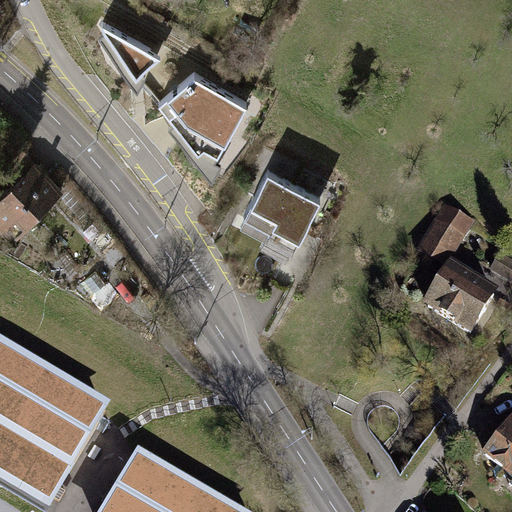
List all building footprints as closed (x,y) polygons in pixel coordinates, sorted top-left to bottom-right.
[(137,75),(159,54),(102,22),(137,75)] [(247,104),(195,74),(160,102),(199,150),(205,145),(219,153),(247,104)] [(3,171),(13,181),(32,161),(22,152),(3,171)] [(60,189),(32,161),(13,181),(0,193),(0,212),(18,230),(60,189)] [(242,213),(268,227),(292,183),(267,169),(242,213)] [(319,198),(292,183),(268,227),(264,234),(292,249),(319,198)] [(449,207),(422,254),(443,266),(470,219),(449,207)] [(511,264),(499,257),(491,270),(511,282),(511,264)] [(451,269),(427,306),(470,333),(494,295),(451,269)] [(110,408),(0,343),(0,481),(50,511),(110,408)] [(511,421),(485,455),(511,476),(511,421)] [(244,511),(137,448),(98,511),(244,511)]
